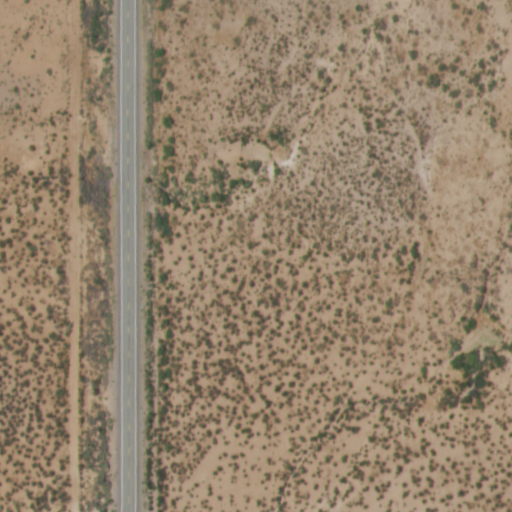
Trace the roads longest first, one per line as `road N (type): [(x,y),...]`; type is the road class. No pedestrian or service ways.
road 1 (primary): [(123,511),(122,0)]
road 2 (track): [(73,0),(73,511)]
